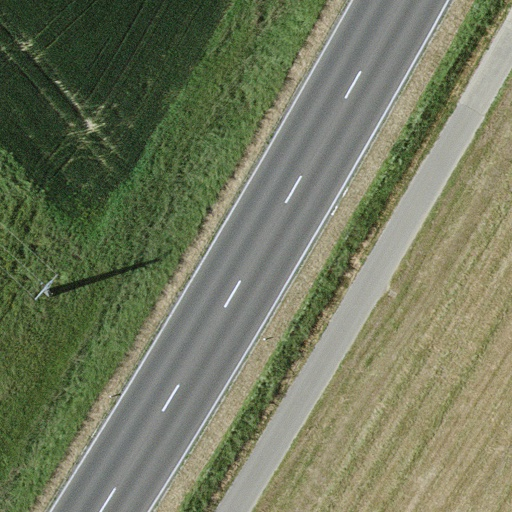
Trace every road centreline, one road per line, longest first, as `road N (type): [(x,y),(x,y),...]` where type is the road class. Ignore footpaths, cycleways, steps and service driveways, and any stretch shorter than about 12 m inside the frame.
road 1 (primary): [(99,511),(401,0)]
road 2 (unclassified): [(511,38),(229,511)]
